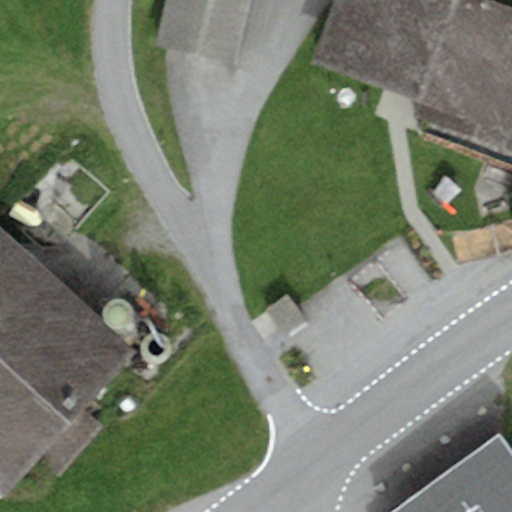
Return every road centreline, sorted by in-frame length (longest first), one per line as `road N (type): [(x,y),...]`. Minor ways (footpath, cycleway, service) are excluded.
road 1 (residential): [(321,459),(149,180),(114,92),(106,0)]
road 2 (tertiary): [(511,320),(321,459)]
